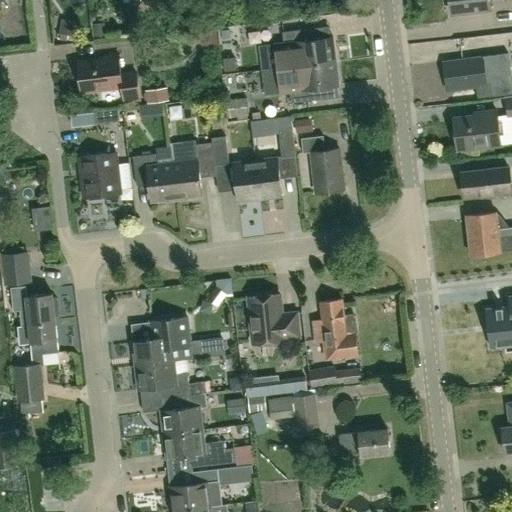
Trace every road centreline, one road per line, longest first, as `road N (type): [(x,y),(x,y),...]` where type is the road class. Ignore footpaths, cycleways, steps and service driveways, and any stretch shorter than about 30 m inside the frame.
road 1 (residential): [(84,256),(145,246),(176,262),(196,261),(415,235)]
road 2 (unclassified): [(448,511),(415,235)]
road 3 (residential): [(38,0),(63,236),(84,256)]
road 4 (residential): [(84,511),(107,482),(84,256)]
road 5 (unclassified): [(415,235),(386,0)]
